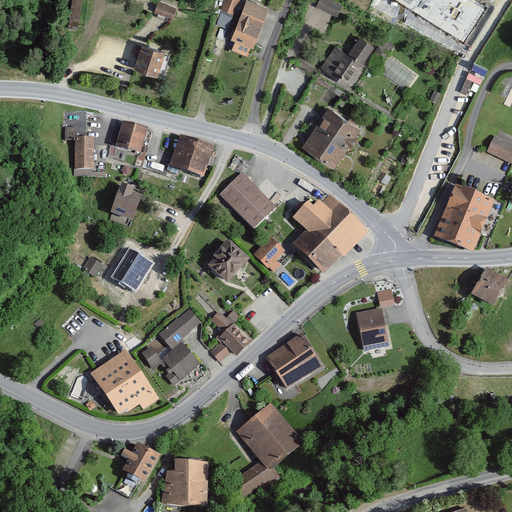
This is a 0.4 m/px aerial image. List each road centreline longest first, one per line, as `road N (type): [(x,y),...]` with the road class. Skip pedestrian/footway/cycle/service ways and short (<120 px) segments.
road 1 (tertiary): [(0,379),(87,426),(144,430),(180,414),(335,281),(399,259)]
road 2 (tertiary): [(0,87),(66,92),(248,139)]
road 3 (tertiary): [(248,139),(293,160),(367,214),(399,259)]
road 4 (residential): [(399,259),(438,353),(460,363),(511,366)]
road 5 (residential): [(280,0),(248,139)]
road 6 (tertiary): [(511,473),(410,497),(382,511)]
